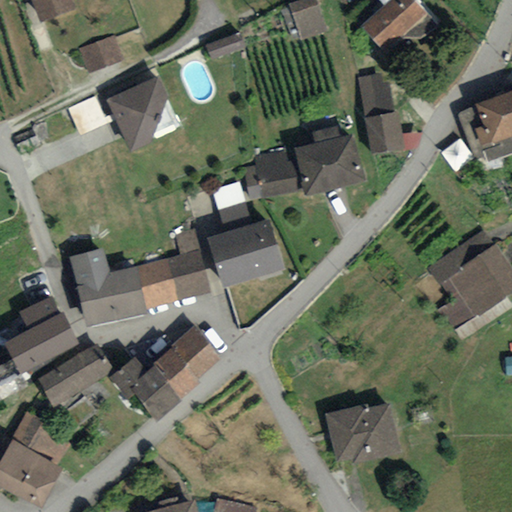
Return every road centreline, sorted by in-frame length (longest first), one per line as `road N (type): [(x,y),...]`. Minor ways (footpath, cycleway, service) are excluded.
road 1 (residential): [(249,341),(197,314),(84,333),(2,141),(9,127),(222,26)]
road 2 (residential): [(249,341),(396,193),(485,60),(511,0)]
road 3 (residential): [(60,511),(249,341)]
road 4 (residential): [(249,341),(345,511)]
